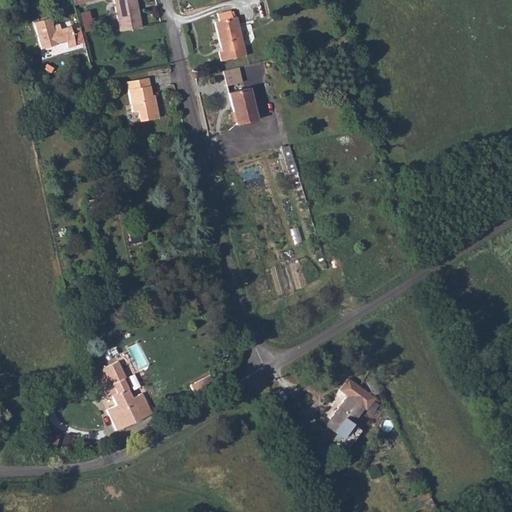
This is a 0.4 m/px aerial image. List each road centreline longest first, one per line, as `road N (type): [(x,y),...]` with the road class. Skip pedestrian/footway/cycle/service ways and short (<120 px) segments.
road 1 (unclassified): [(266,373),(210,205),(168,0)]
road 2 (unclassified): [(266,373),(127,453),(70,468),(0,472)]
road 3 (unclassified): [(511,220),(266,373)]
